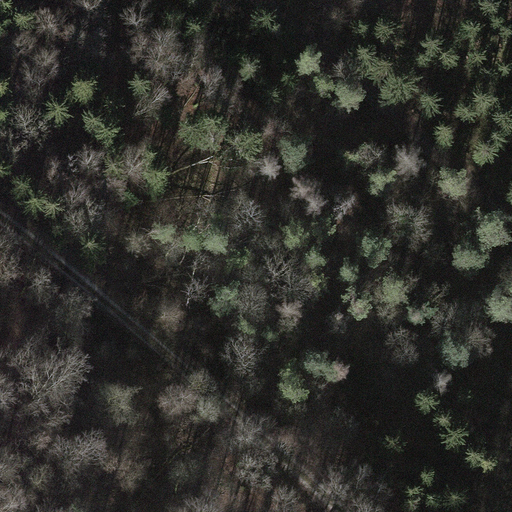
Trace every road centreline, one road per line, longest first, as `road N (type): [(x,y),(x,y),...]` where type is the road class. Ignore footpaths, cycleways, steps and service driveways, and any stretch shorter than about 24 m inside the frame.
road 1 (track): [(355,511),(264,421),(159,342),(77,253),(0,189)]
road 2 (track): [(266,0),(511,227)]
